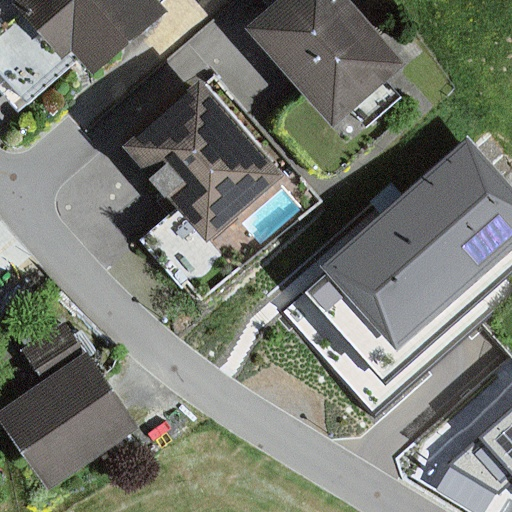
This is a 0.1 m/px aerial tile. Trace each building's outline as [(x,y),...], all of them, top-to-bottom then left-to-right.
[(157,0),(0,0),(0,87),(19,110),(79,59),(95,77),(169,13),(160,4),(157,0)] [(350,0),(281,0),(248,29),(306,96),(333,127),(406,65),(350,0)] [(206,87),(201,81),(123,147),(179,211),(207,244),(285,178),(206,87)] [(511,269),(511,201),(468,152),(395,216),(281,314),(371,419),(452,349),(511,297),(511,285),(504,276),(511,269)] [(121,404),(64,323),(21,353),(43,384),(0,413),(0,417),(52,491),(140,430),(121,404)] [(511,416),(452,469),(492,495),(511,477),(511,416)]
